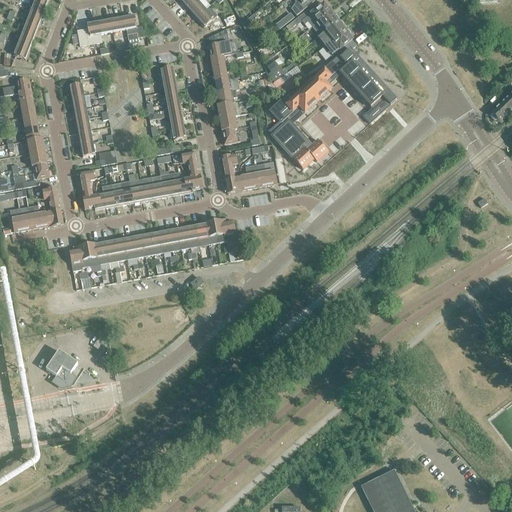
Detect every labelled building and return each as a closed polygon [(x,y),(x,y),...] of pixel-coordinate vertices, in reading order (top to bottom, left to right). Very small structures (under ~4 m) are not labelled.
[(181,0),(180,1),(188,10),(199,0),(181,0)] [(204,0),(199,0),(188,10),(196,19),(210,7),(204,0)] [(293,0),(297,3),(292,11),(297,17),(314,3),(311,0),(293,0)] [(31,12),(43,17),(48,5),(36,1),(31,12)] [(309,22),(313,28),(331,14),(330,13),(331,13),(331,11),(329,8),(327,8),(324,5),(313,13),(311,9),(286,28),(289,31),(297,25),(297,26),(302,22),(305,25),(309,22)] [(210,7),(196,19),(204,29),(218,16),(210,7)] [(248,20),(251,23),(256,18),(258,20),(262,16),(258,11),(248,20)] [(23,22),(27,23),(39,28),(43,17),(31,12),(30,15),(26,14),(23,22)] [(290,14),(280,23),(283,27),(294,18),(290,14)] [(313,28),(320,37),(338,22),(338,21),(338,20),(336,17),(334,17),(331,14),(313,28)] [(128,17),(122,18),(124,31),(126,30),(129,45),(131,44),(138,43),(137,39),(143,38),(141,28),(136,29),(134,16),(128,17)] [(236,21),(234,17),(224,21),(226,25),(236,21)] [(122,18),(110,20),(113,33),(124,31),(122,18)] [(110,20),(98,23),(101,35),(113,33),(110,20)] [(242,25),(243,26),(245,32),(251,27),(247,21),(242,25)] [(317,39),(323,48),(344,31),(342,28),(342,27),(343,25),(341,23),(339,23),(338,22),(320,37),(317,39)] [(22,34),(34,39),(39,28),(27,23),(22,34)] [(88,31),(77,33),(80,48),(102,43),(100,35),(101,35),(98,23),(87,25),(88,31)] [(331,57),(338,52),(352,41),(349,37),(349,36),(350,34),(348,32),(346,32),(345,32),(344,31),(323,48),(331,57)] [(18,46),(30,50),(34,39),(22,34),(18,46)] [(208,47),(210,59),(223,57),(221,45),(208,47)] [(30,50),(18,46),(14,57),(26,62),(30,50)] [(372,110),(363,118),(370,125),(396,101),(387,92),(357,59),(350,51),(341,60),(339,58),(292,100),(288,96),(270,113),(280,123),(269,133),(273,137),(271,138),(292,161),(293,160),(303,171),(314,161),(317,164),(328,153),(318,141),(312,147),(292,125),(331,90),(328,86),(340,75),(372,110)] [(225,69),(225,70),(228,69),(227,64),(224,64),(223,57),(210,59),(213,71),(225,69)] [(281,57),(275,62),(278,66),(284,61),(281,57)] [(90,58),(78,59),(79,67),(91,66),(90,58)] [(271,73),(267,75),(272,84),(285,75),(282,71),(274,63),(267,69),(271,73)] [(293,63),(285,69),(287,73),(296,67),(293,63)] [(286,74),(285,75),(272,84),(273,86),(279,98),(291,90),(291,91),(306,81),(305,80),(319,71),(316,67),(303,76),(300,72),(289,79),(286,74)] [(173,68),(160,70),(163,82),(175,80),(173,68)] [(213,71),(215,82),(227,80),(227,81),(230,81),(229,76),(226,76),(225,70),(225,69),(213,71)] [(0,78),(8,77),(8,71),(0,70),(0,78)] [(264,87),(267,86),(273,86),(272,84),(267,75),(262,76),(264,87)] [(100,77),(93,79),(95,87),(102,85),(100,77)] [(16,83),(17,87),(2,90),(3,94),(0,94),(0,98),(4,98),(18,95),(31,93),(29,80),(16,83)] [(175,80),(163,82),(165,94),(178,91),(175,80)] [(227,80),(215,82),(217,94),(229,92),(230,93),(232,93),(231,87),(229,88),(227,81),(227,80)] [(71,99),(84,97),(82,85),(69,87),(71,99)] [(273,86),(267,86),(274,102),(279,98),(273,86)] [(178,91),(165,94),(167,106),(180,103),(178,91)] [(217,94),(219,106),(232,104),(232,105),(234,105),(233,99),(231,100),(230,93),(229,92),(217,94)] [(31,93),(18,95),(20,107),(33,104),(31,93)] [(84,97),(71,99),(73,111),(86,109),(84,97)] [(499,122),(511,110),(511,108),(505,101),(492,114),(490,116),(494,121),(496,119),(499,122)] [(180,103),(167,106),(169,117),(182,115),(180,103)] [(20,119),(22,118),(35,116),(33,104),(20,107),(21,113),(19,114),(20,119)] [(219,106),(217,107),(219,119),(234,117),(232,105),(232,104),(219,106)] [(86,109),(73,111),(75,123),(88,121),(86,109)] [(164,119),(162,113),(154,114),(148,115),(149,122),(164,119)] [(182,115),(169,117),(171,129),(184,127),(182,115)] [(22,131),(24,130),(38,128),(35,116),(22,118),(23,125),(21,125),(22,131)] [(219,119),(222,133),(235,131),(236,130),(234,117),(219,119)] [(88,121),(75,123),(77,134),(90,132),(88,121)] [(184,127),(171,129),(173,141),(186,139),(184,127)] [(24,143),(27,142),(40,140),(38,128),(24,130),(26,137),(23,137),(24,143)] [(90,132),(77,134),(80,147),(93,145),(98,143),(96,131),(90,132)] [(235,131),(222,133),(224,146),(240,143),(239,138),(236,138),(235,131)] [(259,145),(258,136),(250,138),(252,147),(259,145)] [(29,155),(44,152),(42,139),(40,140),(27,142),(28,150),(26,151),(27,156),(29,156),(29,155)] [(93,145),(80,147),(82,158),(95,156),(93,145)] [(180,146),(170,148),(154,151),(155,156),(171,153),(181,152),(180,146)] [(32,168),(33,167),(47,165),(44,152),(29,155),(29,156),(32,168)] [(114,152),(98,155),(100,161),(104,161),(108,160),(112,159),(116,159),(114,152)] [(183,165),(187,164),(197,162),(195,153),(181,155),(183,165)] [(235,156),(221,158),(223,168),(233,166),(237,165),(235,156)] [(187,164),(190,177),(199,175),(197,162),(187,164)] [(268,187),(277,185),(273,164),(264,165),(268,187)] [(13,179),(14,185),(15,191),(36,187),(35,181),(49,178),(47,165),(33,167),(35,176),(32,176),(33,182),(26,183),(25,177),(13,179)] [(258,189),(264,188),(268,187),(264,165),(254,167),(258,189)] [(233,166),(223,168),(226,181),(235,179),(233,166)] [(247,176),(249,190),(258,189),(254,167),(245,169),(247,176)] [(78,174),(80,183),(90,182),(94,181),(92,171),(78,174)] [(178,174),(169,176),(173,197),(182,196),(180,182),(178,174)] [(129,183),(133,205),(143,203),(137,175),(128,176),(129,183)] [(203,189),(200,176),(199,176),(199,175),(190,177),(190,180),(189,180),(190,187),(192,186),(193,191),(203,189)] [(159,178),(164,199),(173,197),(169,176),(159,178)] [(242,192),(246,191),(249,190),(247,176),(238,178),(238,179),(240,193),(242,193),(242,192)] [(159,178),(150,179),(155,201),(164,199),(159,178)] [(145,202),(148,202),(155,201),(150,179),(141,181),(145,202)] [(238,179),(235,179),(226,181),(227,192),(230,191),(231,195),(240,193),(238,179)] [(189,180),(180,182),(182,196),(194,194),(193,191),(192,186),(190,187),(189,180)] [(92,196),(90,182),(80,183),(83,197),(92,196)] [(129,183),(120,185),(124,206),(133,205),(129,183)] [(120,185),(111,186),(115,208),(124,206),(120,185)] [(102,188),(103,196),(106,210),(115,208),(111,186),(102,188)] [(58,199),(56,189),(42,191),(43,201),(48,200),(58,199)] [(92,198),(92,196),(83,197),(83,198),(82,198),(84,211),(94,209),(93,204),(95,204),(93,198),(92,198)] [(103,196),(93,198),(95,204),(93,204),(94,209),(94,212),(106,210),(103,196)] [(51,214),(60,212),(58,199),(48,200),(51,214)] [(488,205),(485,199),(477,204),(481,209),(488,205)] [(28,209),(32,230),(41,229),(39,215),(37,208),(28,209)] [(19,211),(23,232),(32,230),(28,209),(19,211)] [(23,232),(19,211),(10,213),(13,234),(23,232)] [(48,214),(51,228),(60,226),(59,223),(62,222),(60,212),(51,214),(48,214)] [(41,229),(45,228),(49,227),(49,228),(51,228),(48,214),(48,213),(39,215),(41,229)] [(237,246),(232,222),(226,223),(226,220),(222,221),(222,222),(223,222),(227,242),(228,248),(229,254),(232,253),(231,247),(237,246)] [(223,222),(222,222),(214,223),(218,244),(227,242),(223,222)] [(214,223),(210,224),(205,225),(209,246),(218,244),(214,223)] [(205,225),(196,226),(199,247),(209,246),(205,225)] [(196,226),(192,227),(186,228),(190,249),(199,247),(196,226)] [(177,230),(181,251),(190,249),(186,228),(177,230)] [(177,230),(168,231),(172,252),(181,251),(177,230)] [(168,231),(163,232),(159,233),(163,254),(172,252),(168,231)] [(159,233),(150,235),(154,256),(163,254),(159,233)] [(154,256),(150,235),(141,236),(145,257),(154,256)] [(141,236),(132,238),(136,259),(145,257),(141,236)] [(132,238),(123,240),(127,261),(128,266),(132,265),(133,271),(138,270),(137,264),(136,259),(132,238)] [(123,240),(119,240),(114,241),(118,262),(127,261),(123,240)] [(114,241),(105,243),(109,264),(110,269),(115,268),(116,274),(118,284),(122,283),(120,273),(120,274),(119,268),(120,268),(118,262),(114,241)] [(105,243),(99,244),(96,244),(99,266),(101,271),(105,271),(110,269),(109,264),(105,243)] [(96,244),(87,246),(91,268),(92,273),(97,272),(101,271),(99,266),(96,244)] [(91,268),(87,246),(78,248),(78,247),(77,247),(82,269),(91,268)] [(83,271),(82,269),(77,247),(74,248),(74,251),(69,252),(73,273),(83,271)] [(86,274),(82,275),(83,280),(84,280),(85,290),(91,289),(90,278),(87,278),(86,274)] [(199,279),(191,286),(195,291),(204,284),(199,279)] [(188,316),(184,310),(176,317),(181,322),(188,316)] [(60,351),(45,371),(54,378),(52,381),(63,388),(73,386),(79,376),(74,372),(80,363),(60,351)] [(394,471),(360,488),(372,511),(414,511),(412,506),(394,471)]
